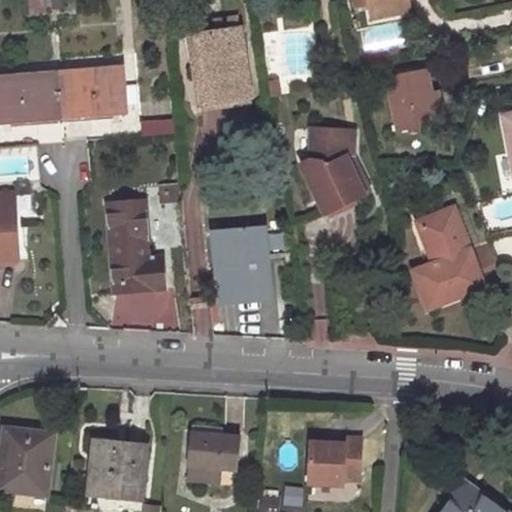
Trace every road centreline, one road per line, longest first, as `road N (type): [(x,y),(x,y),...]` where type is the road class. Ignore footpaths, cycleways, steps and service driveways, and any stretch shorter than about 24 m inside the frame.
road 1 (unclassified): [(0,354),(402,378)]
road 2 (residential): [(402,378),(392,511)]
